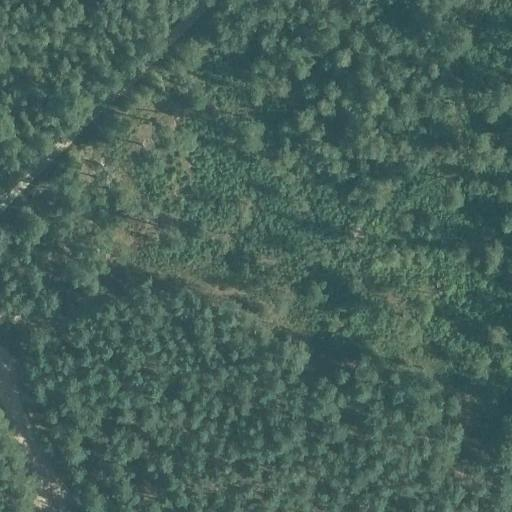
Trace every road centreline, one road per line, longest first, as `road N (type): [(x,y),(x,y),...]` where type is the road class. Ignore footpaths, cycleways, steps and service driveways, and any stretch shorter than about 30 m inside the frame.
road 1 (track): [(212,0),(0,202)]
road 2 (track): [(54,511),(0,391)]
